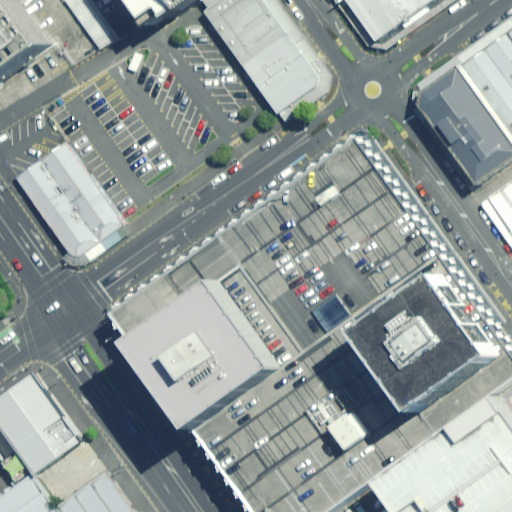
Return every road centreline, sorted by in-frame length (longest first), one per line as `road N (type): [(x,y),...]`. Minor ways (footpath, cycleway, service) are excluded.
road 1 (tertiary): [(358,100),(64,310)]
road 2 (secondary): [(64,310),(200,511)]
road 3 (unclassified): [(384,103),(511,285)]
road 4 (tertiary): [(497,0),(387,79)]
